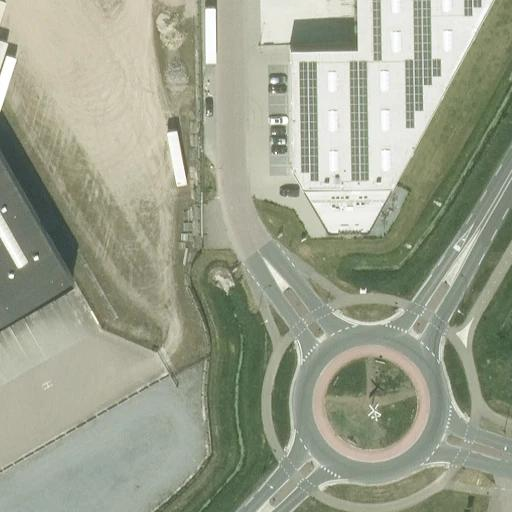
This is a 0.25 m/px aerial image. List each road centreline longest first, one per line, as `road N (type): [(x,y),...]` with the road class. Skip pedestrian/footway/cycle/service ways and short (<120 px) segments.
road 1 (unclassified): [(228,0),(231,166),(255,245),(274,275)]
road 2 (primary): [(469,244),(391,339)]
road 3 (primary): [(419,356),(469,244)]
